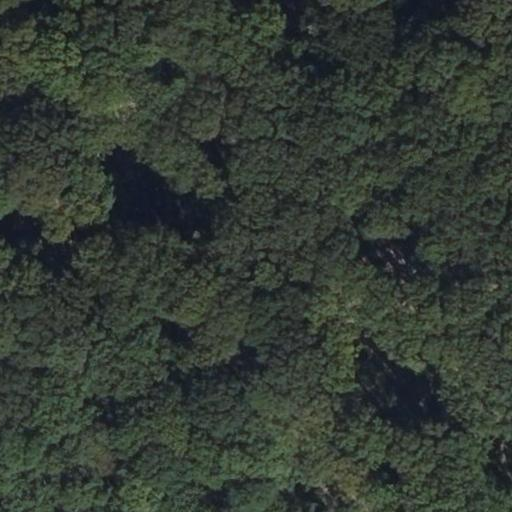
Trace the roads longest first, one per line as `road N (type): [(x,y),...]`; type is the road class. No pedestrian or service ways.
road 1 (track): [(511,364),(0,9)]
road 2 (track): [(206,0),(0,294)]
